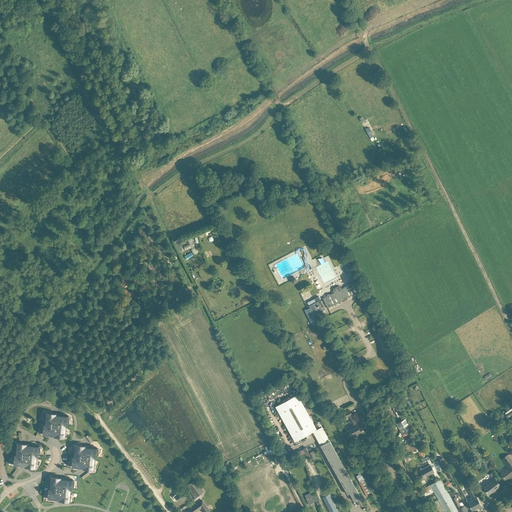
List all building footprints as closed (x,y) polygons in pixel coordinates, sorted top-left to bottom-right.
[(371,138),(374,136),(369,127),(365,129),(371,138)] [(341,264),(333,268),(339,284),(348,280),(341,264)] [(354,282),(359,292),(362,290),(357,280),(354,282)] [(341,296),(343,300),(345,299),(343,295),(347,294),(346,293),(352,290),(349,284),(341,289),(340,286),(338,286),(333,288),(333,290),(334,292),(331,294),(334,299),(337,298),(337,299),(341,296)] [(325,309),(323,306),(321,307),(320,305),(322,303),(318,296),(314,298),(316,302),(309,305),(314,315),(325,309)] [(323,298),(328,308),(331,306),(327,296),(323,298)] [(274,406),(285,424),(295,442),(317,429),(297,393),(274,406)] [(345,419),(351,415),(352,415),(349,409),(342,413),(345,419)] [(45,413),(44,424),(55,425),(56,414),(45,413)] [(56,414),(55,425),(66,426),(66,423),(69,423),(70,416),(67,416),(67,415),(56,414)] [(502,416),(493,422),(495,424),(496,426),(504,419),(502,416)] [(412,429),(409,424),(405,417),(396,422),(402,434),(412,429)] [(496,426),(495,424),(493,422),(488,425),(496,436),(500,433),(496,426)] [(357,426),(356,424),(356,423),(349,426),(350,428),(346,430),(348,433),(345,435),(348,440),(363,432),(361,428),(359,429),(357,425),(357,426)] [(44,424),(43,435),(54,436),(55,425),(44,424)] [(55,425),(54,436),(65,437),(66,426),(55,425)] [(412,430),(408,432),(412,440),(416,438),(412,430)] [(472,437),(467,441),(472,449),(477,445),(472,437)] [(321,446),(347,494),(349,493),(354,501),(361,497),(330,441),(321,446)] [(16,443),(15,454),(26,455),(27,444),(16,443)] [(27,444),(26,455),(37,456),(37,453),(40,454),(40,447),(38,446),(38,445),(27,444)] [(74,445),(73,456),(84,457),(85,446),(74,445)] [(85,446),(84,457),(95,458),(95,455),(98,456),(99,449),(96,448),(96,447),(85,446)] [(14,465),(25,466),(26,455),(15,454),(14,465)] [(37,456),(26,455),(25,466),(36,467),(37,456)] [(500,473),(505,479),(510,475),(511,476),(511,475),(511,460),(507,455),(502,459),(509,467),(500,473)] [(84,457),(73,456),(72,467),(83,468),(84,457)] [(95,458),(84,457),(83,468),(94,469),(95,458)] [(442,469),(447,466),(443,458),(437,460),(442,469)] [(419,470),(421,474),(434,467),(433,463),(419,470)] [(438,473),(434,467),(421,474),(423,478),(430,474),(431,477),(438,473)] [(50,477),(49,488),(60,489),(61,478),(50,477)] [(72,479),(61,478),(60,489),(71,490),(71,487),(74,487),(74,480),(72,480),(72,479)] [(372,493),(364,479),(359,481),(367,496),(372,493)] [(430,484),(444,511),(458,511),(459,511),(440,479),(430,484)] [(483,488),(488,494),(492,491),(492,492),(500,485),(495,479),(483,488)] [(187,485),(195,497),(201,493),(192,481),(187,485)] [(483,508),(482,507),(477,497),(476,497),(469,483),(465,485),(472,497),(466,500),(471,510),(478,507),(479,510),(483,508)] [(60,489),(49,488),(48,499),(59,500),(60,489)] [(71,490),(60,489),(59,500),(70,501),(71,490)] [(454,502),(459,511),(458,511),(468,511),(465,506),(462,507),(453,491),(449,493),(454,502)] [(179,492),(173,496),(176,500),(182,496),(179,492)] [(306,498),(305,498),(308,504),(313,502),(316,501),(312,495),(306,498)] [(185,511),(210,511),(202,500),(185,511)] [(428,505),(431,511),(438,511),(433,502),(428,505)]
